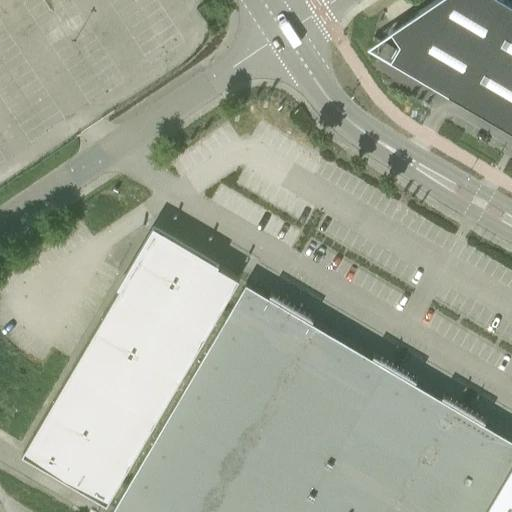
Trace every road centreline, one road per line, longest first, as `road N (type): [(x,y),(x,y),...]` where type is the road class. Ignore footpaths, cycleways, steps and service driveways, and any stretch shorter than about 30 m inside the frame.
road 1 (unclassified): [(0,225),(283,34)]
road 2 (tertiary): [(428,172),(344,117),(283,34)]
